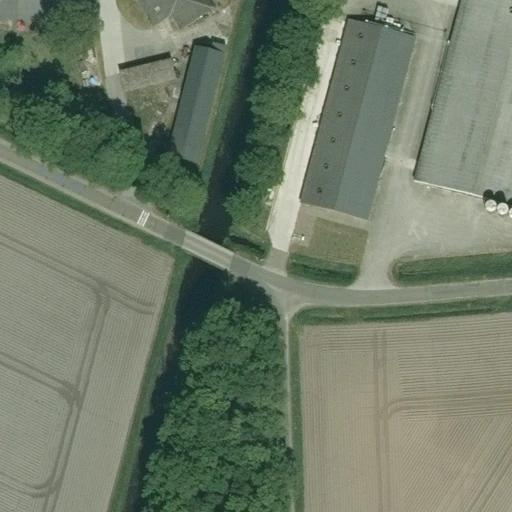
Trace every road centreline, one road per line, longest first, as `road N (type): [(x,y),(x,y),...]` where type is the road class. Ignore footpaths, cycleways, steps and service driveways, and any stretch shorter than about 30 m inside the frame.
road 1 (tertiary): [(282,292),(0,153)]
road 2 (unclassified): [(511,289),(354,301),(282,292)]
road 3 (tertiary): [(287,511),(282,292)]
